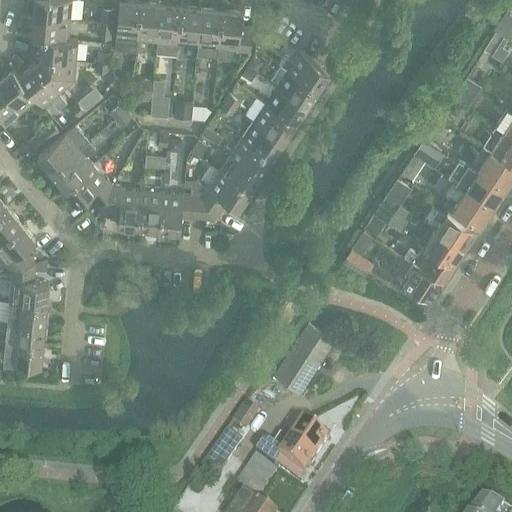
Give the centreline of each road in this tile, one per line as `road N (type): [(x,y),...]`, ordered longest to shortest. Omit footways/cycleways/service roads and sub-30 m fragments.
road 1 (residential): [(81,252),(241,259),(307,302)]
road 2 (tertiary): [(314,511),(375,425),(437,401)]
road 3 (residential): [(444,344),(511,226)]
road 4 (residential): [(0,153),(81,252)]
